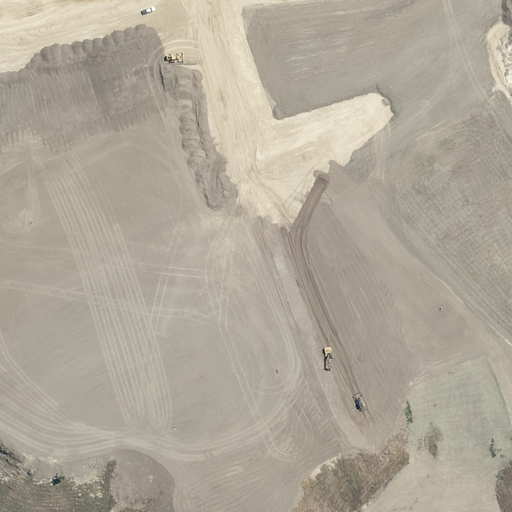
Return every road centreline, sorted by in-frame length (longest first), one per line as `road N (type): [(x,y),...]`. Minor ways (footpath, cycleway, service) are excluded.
road 1 (unknown): [(511,183),(323,358),(260,385),(173,396),(138,372),(98,304),(28,20)]
road 2 (unknown): [(351,331),(239,50)]
road 3 (unknown): [(505,187),(428,0)]
